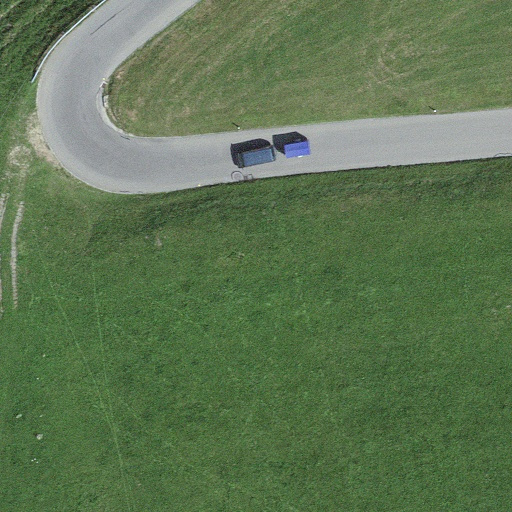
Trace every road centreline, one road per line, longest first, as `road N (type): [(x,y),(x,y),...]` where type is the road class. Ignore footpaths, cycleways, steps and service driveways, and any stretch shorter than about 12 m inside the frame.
road 1 (tertiary): [(511,140),(125,171),(93,162),(72,142),(67,107),(75,67),(107,32),(157,0)]
road 2 (track): [(72,142),(44,161),(19,194),(8,229),(9,368),(0,429)]
